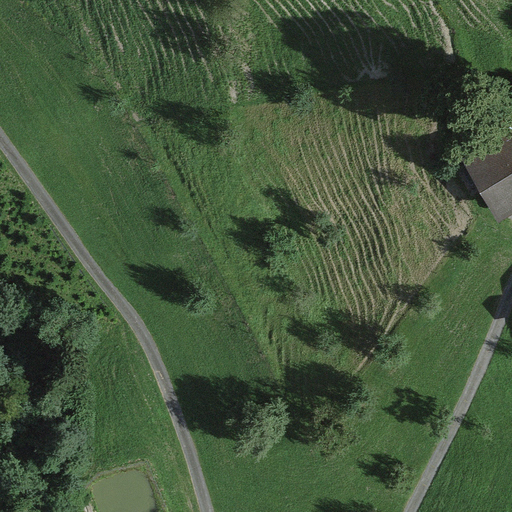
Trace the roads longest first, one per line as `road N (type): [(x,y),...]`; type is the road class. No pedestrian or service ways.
road 1 (track): [(0,134),(151,348),(208,511)]
road 2 (track): [(409,511),(511,291)]
